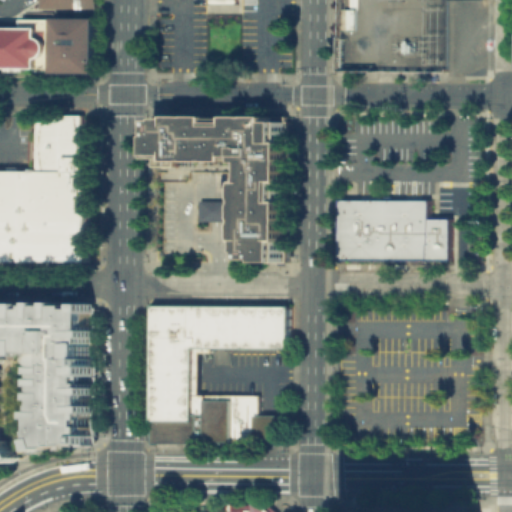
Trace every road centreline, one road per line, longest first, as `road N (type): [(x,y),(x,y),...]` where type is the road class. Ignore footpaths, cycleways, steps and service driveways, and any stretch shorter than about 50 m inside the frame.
road 1 (primary): [(315,511),(318,0)]
road 2 (residential): [(0,92),(511,94)]
road 3 (residential): [(0,282),(511,284)]
road 4 (residential): [(504,475),(506,0)]
road 5 (secondary): [(126,473),(315,474)]
road 6 (primary): [(128,93),(128,229)]
road 7 (secondary): [(0,509),(54,479),(126,473)]
